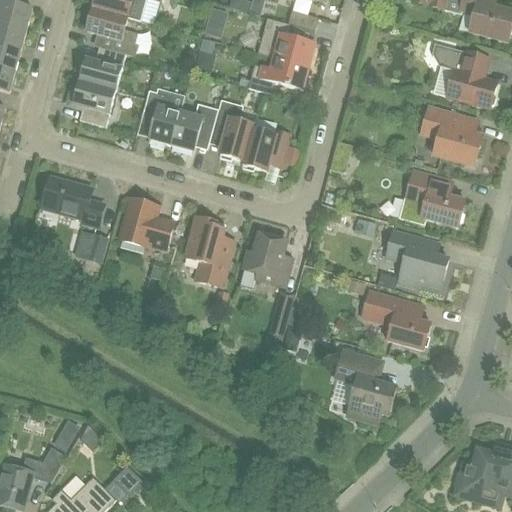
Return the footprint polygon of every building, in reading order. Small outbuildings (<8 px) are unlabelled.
[(147,0),(96,0),(93,11),(128,21),(141,24),(155,28),(160,7),(147,3),(147,0)] [(413,0),(413,3),(445,12),(448,0),(413,0)] [(464,0),(461,14),(475,18),(470,35),(509,46),(511,33),(511,13),(488,7),(489,0),(464,0)] [(0,2),(0,25),(27,33),(33,11),(0,2)] [(125,33),(128,21),(93,11),(87,34),(115,42),(111,53),(126,58),(136,60),(139,48),(135,47),(138,36),(125,33)] [(211,17),(227,22),(229,16),(212,11),(211,17)] [(261,20),(262,14),(251,11),(250,17),(261,20)] [(288,27),(291,28),(315,34),(319,21),(292,14),(288,27)] [(266,29),(267,23),(257,20),(255,26),(266,29)] [(291,28),(288,27),(268,22),(267,23),(266,29),(258,56),(275,61),(310,70),(316,47),(288,40),(291,28)] [(0,25),(0,47),(21,53),(27,33),(0,25)] [(0,47),(0,70),(16,74),(21,53),(0,47)] [(490,62),(466,55),(435,47),(432,57),(439,69),(455,73),(447,100),(491,112),(491,109),(494,107),(496,101),(494,98),(498,85),(484,81),(490,62)] [(126,58),(111,53),(100,50),(96,64),(80,60),(76,73),(82,75),(80,84),(117,94),(123,71),(126,58)] [(199,50),(192,75),(209,80),(215,55),(199,50)] [(303,93),(310,70),(275,61),(272,72),(255,68),(249,91),(273,98),(276,86),(303,93)] [(0,70),(0,93),(10,96),(16,74),(0,70)] [(240,85),(239,88),(249,91),(251,84),(241,81),(240,85)] [(110,117),(117,94),(80,84),(77,94),(71,92),(68,105),(84,110),(80,124),(106,131),(110,117)] [(158,96),(158,94),(160,88),(152,86),(150,94),(158,96)] [(172,149),(181,115),(170,112),(173,100),(150,94),(144,115),(156,119),(149,143),(152,143),(151,147),(164,150),(165,147),(172,149)] [(244,109),(235,107),(222,103),(219,113),(215,128),(227,131),(220,158),(244,164),(253,132),(254,132),(255,128),(240,124),(244,109)] [(213,135),(215,128),(219,113),(206,109),(199,107),(196,119),(181,115),(172,149),(194,155),(201,131),(213,135)] [(479,125),(461,120),(429,111),(422,136),(439,141),(434,158),(464,167),(463,170),(477,174),(481,160),(478,159),(483,140),(475,138),(479,125)] [(277,138),(254,132),(253,132),(244,164),(243,168),(267,175),(270,165),(274,163),(282,166),(290,138),(278,135),(277,138)] [(291,150),(286,167),(296,169),(300,153),(291,150)] [(454,184),(437,180),(414,173),(406,202),(407,203),(401,221),(424,228),(426,222),(458,230),(465,203),(450,199),(454,184)] [(46,198),(43,211),(84,222),(83,226),(98,230),(105,207),(90,203),(93,192),(51,180),(49,186),(46,188),(44,196),(46,198)] [(167,250),(170,241),(174,225),(157,220),(160,210),(131,202),(120,242),(149,250),(150,246),(167,250)] [(235,244),(223,241),(226,228),(197,220),(186,261),(201,265),(196,283),(223,291),(235,244)] [(377,225),(359,220),(355,234),(373,239),(377,225)] [(440,247),(418,241),(393,234),(386,260),(405,265),(399,286),(416,290),(417,285),(441,291),(449,262),(437,259),(440,247)] [(244,272),(240,287),(255,291),(257,282),(285,290),(291,269),(292,265),(282,262),(287,245),(273,241),(260,237),(259,241),(255,257),(249,255),(244,272)] [(101,267),(108,244),(92,240),(86,263),(101,267)] [(349,283),(346,293),(363,297),(365,287),(349,283)] [(425,309),(383,298),(369,294),(363,317),(377,320),(376,324),(392,329),(388,344),(424,354),(432,327),(421,324),(425,309)] [(225,312),(229,299),(220,297),(216,310),(225,312)] [(287,329),(292,310),(294,303),(280,299),(273,325),(273,326),(287,329)] [(298,311),(292,310),(287,329),(293,331),(298,311)] [(302,334),(287,329),(282,346),(281,349),(292,352),(298,348),(302,334)] [(379,428),(382,417),(389,419),(397,390),(368,382),(374,362),(343,353),(336,381),(356,387),(347,419),(379,428)] [(456,498),(481,505),(498,510),(502,496),(511,498),(511,451),(496,447),(493,456),(478,452),(474,468),(464,465),(462,474),(458,476),(454,488),(457,491),(456,498)] [(6,468),(0,490),(0,507),(16,511),(24,511),(33,480),(52,486),(67,459),(52,450),(43,465),(26,460),(22,472),(6,468)] [(113,483),(130,500),(144,486),(127,469),(113,483)] [(106,511),(116,503),(105,491),(94,480),(71,502),(62,492),(52,502),(56,507),(50,511),(106,511)]
